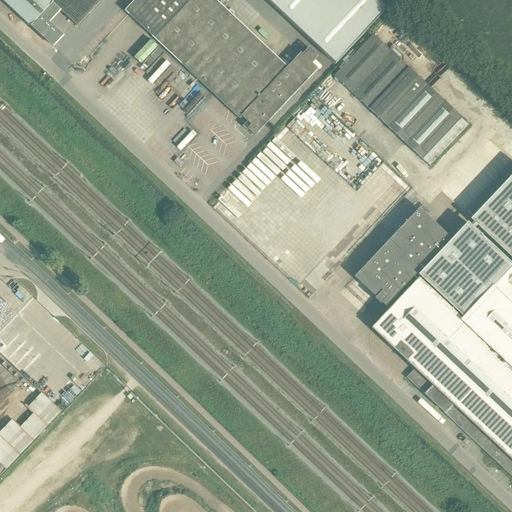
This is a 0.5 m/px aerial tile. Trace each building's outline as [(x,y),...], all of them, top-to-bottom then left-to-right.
[(30,27),(45,40),(55,29),(40,15),(52,3),(77,26),(101,0),(1,0),(30,27)] [(135,0),(125,12),(201,84),(239,119),(239,120),(241,117),(246,121),(241,127),(246,131),(248,130),(255,136),(258,132),(262,128),(263,126),(264,127),(317,70),(310,64),(314,60),(310,56),(313,53),(309,49),(302,56),(300,54),(294,60),(295,60),(293,62),(292,62),(289,65),(290,65),(287,68),(214,0),(135,0)] [(267,0),(335,64),(391,5),(385,0),(267,0)] [(334,77),(430,166),(468,126),(408,69),(373,35),(334,77)] [(173,162),(180,167),(183,163),(177,158),(173,162)] [(354,278),(376,298),(374,300),(380,305),(382,303),(386,307),(417,274),(418,275),(418,276),(463,319),(461,321),(418,279),(372,327),(416,369),(408,378),(450,418),(449,418),(452,421),(453,420),(511,475),(511,175),(470,220),(478,228),(475,231),(467,223),(451,240),(419,209),(354,278)]
